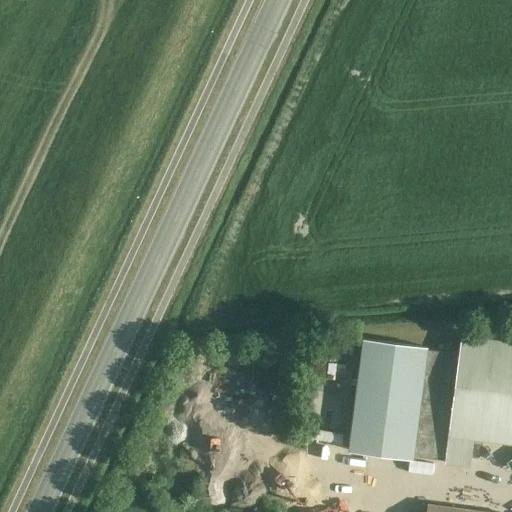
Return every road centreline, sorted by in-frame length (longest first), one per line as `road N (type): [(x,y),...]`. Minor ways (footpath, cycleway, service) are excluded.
road 1 (primary): [(38,511),(272,0)]
road 2 (track): [(0,249),(118,0)]
